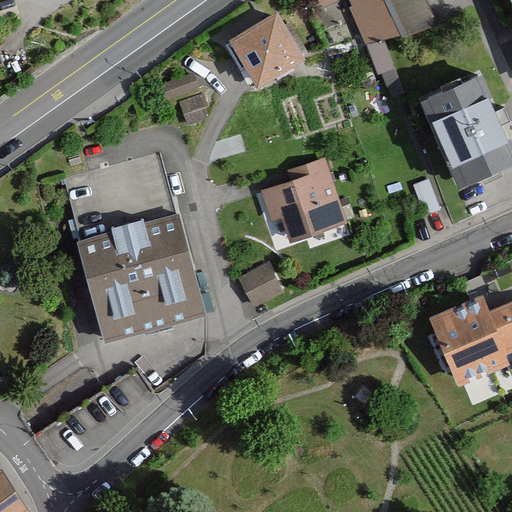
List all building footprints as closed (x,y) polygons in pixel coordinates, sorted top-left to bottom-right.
[(350,0),(370,46),(404,27),(390,0),(320,0),(327,13),(350,0)] [(288,13),(242,40),(266,81),(312,55),(288,13)] [(199,75),(165,86),(171,104),(204,92),(199,75)] [(511,148),(480,76),(423,102),(460,184),(511,160),(511,148)] [(205,96),(180,105),(188,130),(206,123),(211,113),(205,96)] [(343,223),(323,158),(291,168),(294,179),(260,189),(276,243),(343,223)] [(174,213),(73,241),(101,341),(202,314),(174,213)] [(239,282),(255,313),(283,298),(267,267),(239,282)] [(506,357),(484,300),(435,320),(457,377),(506,357)] [(511,346),(511,301),(495,309),(511,346)] [(2,474),(0,475),(0,511),(21,511),(25,510),(2,474)]
